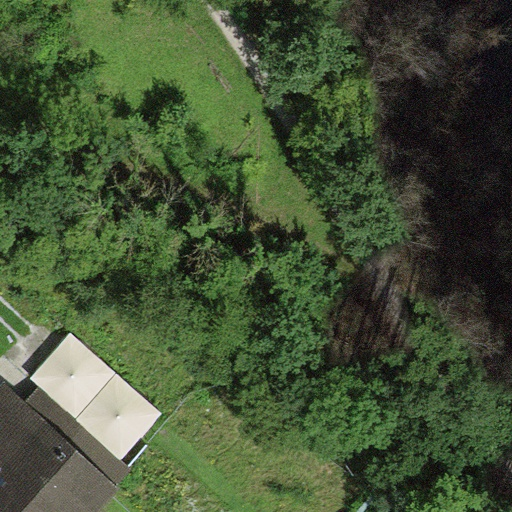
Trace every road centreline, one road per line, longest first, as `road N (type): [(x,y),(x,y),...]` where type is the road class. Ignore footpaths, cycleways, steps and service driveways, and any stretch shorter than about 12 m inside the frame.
road 1 (track): [(200,0),(379,276),(511,458)]
road 2 (track): [(0,142),(47,145),(379,276)]
